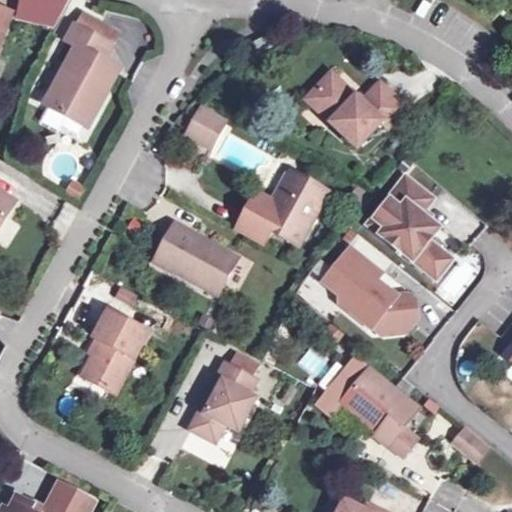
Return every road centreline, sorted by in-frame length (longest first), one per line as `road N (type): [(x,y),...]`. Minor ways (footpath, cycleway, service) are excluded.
road 1 (residential): [(182,0),(167,94),(32,306),(4,397),(40,444),(166,511)]
road 2 (residential): [(182,0),(369,18)]
road 3 (residential): [(369,18),(406,38),(511,129)]
